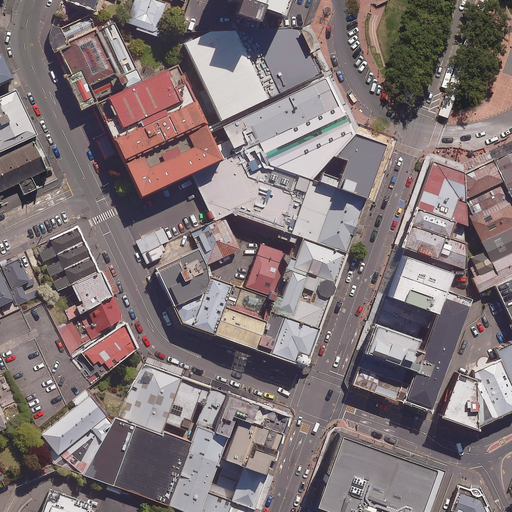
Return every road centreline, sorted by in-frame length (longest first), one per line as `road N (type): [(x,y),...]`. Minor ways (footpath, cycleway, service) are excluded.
road 1 (tertiary): [(318,397),(168,341),(90,187)]
road 2 (secondary): [(417,128),(318,397)]
road 3 (tertiary): [(90,187),(29,60),(25,22),(34,0)]
road 4 (tertiary): [(476,449),(318,397)]
road 5 (secondary): [(417,128),(359,86),(340,42),(339,0)]
road 6 (secondary): [(417,128),(462,0)]
road 7 (secondary): [(318,397),(278,511)]
